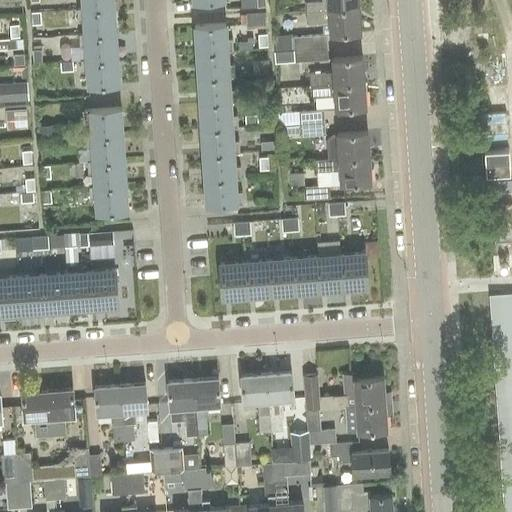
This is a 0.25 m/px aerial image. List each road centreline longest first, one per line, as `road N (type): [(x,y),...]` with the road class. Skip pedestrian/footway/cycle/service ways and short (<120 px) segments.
road 1 (residential): [(178,339),(155,0)]
road 2 (tertiary): [(434,320),(411,0)]
road 3 (residential): [(434,320),(178,339)]
road 4 (tertiary): [(445,511),(434,320)]
road 5 (residential): [(178,339),(0,354)]
